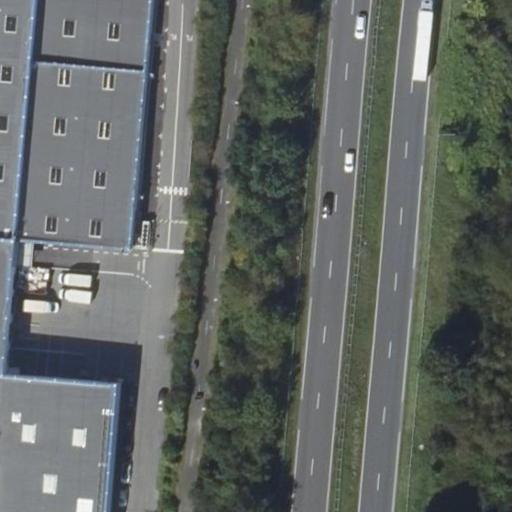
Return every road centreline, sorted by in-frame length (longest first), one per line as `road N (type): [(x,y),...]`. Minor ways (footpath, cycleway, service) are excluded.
road 1 (primary): [(372,511),(420,0)]
road 2 (primary): [(350,0),(305,511)]
